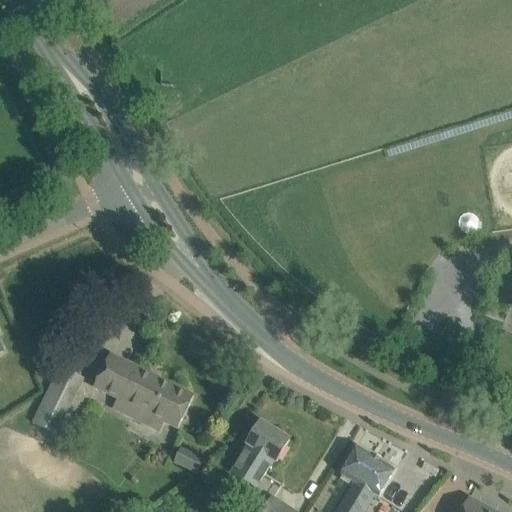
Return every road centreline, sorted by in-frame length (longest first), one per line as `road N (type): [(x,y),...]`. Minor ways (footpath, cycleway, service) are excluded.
road 1 (secondary): [(511,465),(401,421),(302,369),(195,268)]
road 2 (unclassified): [(0,248),(127,182)]
road 3 (secondary): [(146,172),(96,89),(64,66)]
road 4 (secondary): [(64,66),(127,182)]
